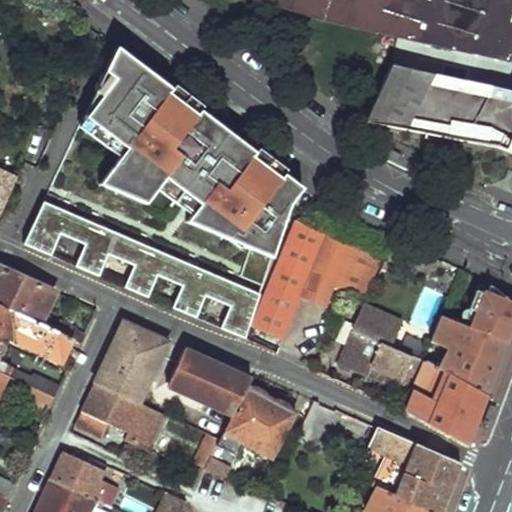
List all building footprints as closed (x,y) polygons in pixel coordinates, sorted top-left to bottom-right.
[(511,50),(511,0),(258,0),(322,19),(398,36),(508,61),(511,50)] [(174,91),(118,49),(106,74),(114,80),(99,100),(85,118),(129,150),(122,159),(99,186),(147,206),(159,192),(167,180),(202,207),(194,218),(189,224),(250,250),(241,278),(263,287),(290,209),(292,204),(293,201),(297,196),(299,193),(305,189),(299,183),(288,174),(283,180),(256,159),(259,154),(202,112),(199,117),(170,96),(174,91)] [(511,152),(511,90),(470,81),(391,63),(379,91),(367,121),(466,141),(503,149),(511,152)] [(199,117),(202,112),(174,91),(170,96),(199,117)] [(129,150),(85,118),(80,128),(122,159),(129,150)] [(396,163),(400,156),(380,146),(376,154),(396,163)] [(288,174),(259,154),(256,159),(283,180),(288,174)] [(0,212),(16,177),(0,169),(0,212)] [(167,180),(159,192),(194,218),(202,207),(167,180)] [(220,327),(244,337),(260,294),(98,225),(45,203),(26,243),(50,254),(59,233),(87,245),(78,266),(100,276),(109,255),(135,266),(124,287),(150,297),(159,276),(182,286),(173,307),(197,317),(206,296),(229,306),(220,327)] [(300,220),(255,324),(283,337),(301,295),(310,275),(336,286),(364,298),(381,254),(300,220)] [(381,254),(364,298),(370,301),(389,257),(381,254)] [(0,267),(0,306),(31,321),(46,288),(0,267)] [(310,275),(301,295),(327,306),(336,286),(310,275)] [(485,282),(482,292),(499,298),(500,293),(489,284),(485,282)] [(475,310),(482,292),(472,288),(465,306),(475,310)] [(475,310),(468,329),(506,343),(511,326),(511,302),(500,293),(499,298),(482,292),(475,310)] [(355,330),(393,345),(403,320),(367,305),(355,330)] [(0,306),(0,371),(16,379),(20,370),(0,361),(0,351),(8,335),(60,359),(70,340),(54,332),(31,321),(0,306)] [(468,329),(442,319),(430,344),(438,346),(440,342),(449,346),(440,369),(486,395),(506,343),(468,329)] [(58,321),(54,332),(70,340),(79,344),(83,337),(75,334),(77,330),(58,321)] [(123,323),(94,385),(138,405),(168,344),(148,334),(123,323)] [(341,363),(413,393),(426,363),(355,330),(341,363)] [(183,350),(170,381),(235,410),(247,389),(251,381),(208,362),(183,350)] [(440,369),(426,363),(413,393),(406,410),(467,444),(486,395),(440,369)] [(44,365),(37,378),(59,387),(65,374),(44,365)] [(20,370),(16,379),(20,381),(27,384),(32,375),(20,370)] [(0,371),(0,392),(4,384),(15,390),(20,381),(16,379),(0,371)] [(29,385),(55,397),(59,387),(37,378),(32,375),(27,384),(29,385)] [(232,418),(235,410),(170,381),(166,389),(232,418)] [(29,385),(21,403),(46,414),(55,397),(29,385)] [(89,396),(82,411),(110,424),(130,433),(126,442),(149,452),(165,417),(138,405),(94,385),(89,396)] [(235,410),(232,418),(219,440),(216,446),(235,456),(242,441),(270,457),(294,413),(247,389),(235,410)] [(377,468),(371,485),(378,488),(431,511),(442,511),(460,466),(378,430),(321,404),(311,421),(367,448),(361,460),(377,468)] [(498,406),(491,404),(485,422),(492,425),(498,406)] [(74,425),(104,438),(110,424),(82,411),(74,425)] [(204,434),(190,459),(205,466),(216,446),(219,440),(204,434)] [(58,460),(49,480),(93,499),(100,483),(104,474),(61,454),(58,460)] [(0,492),(8,496),(14,483),(0,477),(0,492)] [(35,509),(33,511),(93,511),(98,501),(93,499),(49,480),(35,509)] [(100,483),(93,499),(98,501),(108,505),(115,489),(100,483)] [(360,508),(368,511),(431,511),(378,488),(368,505),(363,502),(360,508)] [(174,498),(167,511),(179,511),(184,503),(174,498)]
